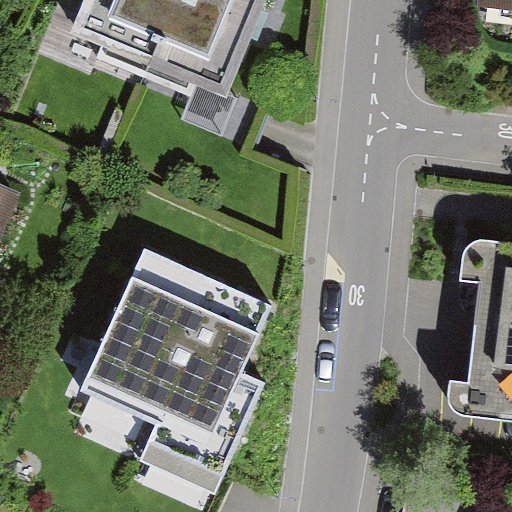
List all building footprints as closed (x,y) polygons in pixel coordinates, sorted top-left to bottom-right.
[(262,0),(84,0),(72,35),(228,93),(262,0)] [(511,0),(472,0),(472,6),(511,9),(511,0)] [(0,227),(13,195),(0,190),(0,227)] [(511,246),(459,241),(441,414),(511,421),(511,246)] [(274,308),(146,250),(81,394),(157,428),(141,464),(217,498),(268,383),(245,373),(274,308)]
